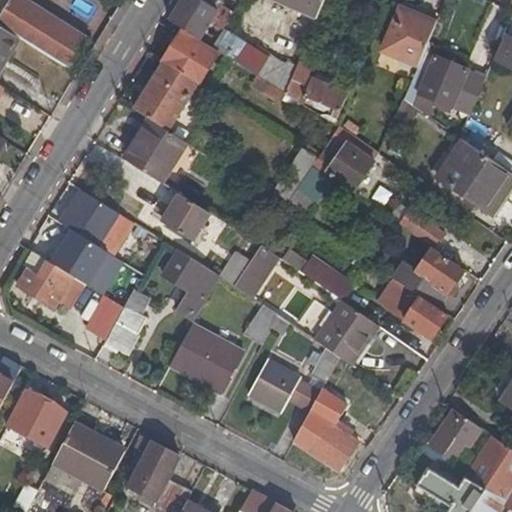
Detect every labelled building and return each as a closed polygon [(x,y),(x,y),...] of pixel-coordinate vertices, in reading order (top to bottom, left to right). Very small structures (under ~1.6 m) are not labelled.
[(0,0),(0,27),(15,37),(64,67),(82,37),(22,0),(0,0)] [(218,2),(214,0),(176,0),(165,20),(195,38),(218,2)] [(237,0),(219,0),(218,2),(195,38),(208,47),(237,0)] [(267,0),(312,20),(320,0),(267,0)] [(377,50),(414,64),(418,53),(431,20),(394,6),(377,50)] [(0,61),(15,37),(0,27),(0,61)] [(218,45),(215,51),(222,55),(244,69),(246,65),(261,74),(271,59),(224,29),(215,43),(218,45)] [(177,32),(159,61),(194,82),(211,53),(177,32)] [(511,40),(497,35),(488,59),(511,71),(511,40)] [(301,47),(282,92),(296,101),(299,95),(335,110),(343,90),(307,75),(310,68),(311,69),(317,54),(301,47)] [(413,95),(429,57),(418,53),(414,64),(401,98),(425,115),(430,103),(413,95)] [(244,69),(222,55),(214,69),(221,73),(222,70),(237,79),(244,69)] [(429,57),(413,95),(430,103),(464,117),(480,77),(429,57)] [(194,82),(159,61),(130,109),(147,120),(164,131),(194,82)] [(258,77),(253,89),(277,99),(282,88),(258,77)] [(0,113),(26,125),(34,109),(9,96),(0,113)] [(511,104),(501,122),(511,129),(511,104)] [(164,131),(147,120),(122,159),(158,182),(183,143),(164,131)] [(507,171),(459,138),(434,175),(487,212),(500,194),(494,190),(507,171)] [(315,155),(311,162),(330,175),(351,188),(353,190),(361,179),(367,183),(371,177),(366,173),(375,160),(347,141),(337,156),(321,146),(315,155)] [(330,175),(311,162),(295,187),(314,200),(330,175)] [(494,190),(500,194),(511,175),(511,174),(507,171),(494,190)] [(114,212),(79,189),(62,216),(65,218),(62,223),(84,238),(88,232),(98,238),(114,212)] [(206,212),(176,193),(158,222),(188,241),(206,212)] [(407,208),(396,224),(427,245),(431,249),(442,233),(407,208)] [(43,239),(35,252),(59,267),(67,255),(43,239)] [(262,244),(237,286),(257,298),(282,256),(262,244)] [(386,276),(388,278),(431,307),(459,267),(431,249),(427,245),(410,270),(396,260),(386,276)] [(35,252),(30,249),(21,265),(25,268),(14,284),(50,307),(70,275),(59,267),(35,252)] [(235,285),(249,256),(235,250),(221,278),(235,285)] [(215,277),(174,251),(164,270),(193,288),(195,284),(207,291),(215,277)] [(297,271),(337,299),(348,283),(308,256),(297,271)] [(431,307),(388,278),(372,301),(426,339),(442,315),(431,307)] [(111,320),(119,306),(100,293),(81,327),(101,338),(111,320)] [(337,299),(310,340),(321,347),(335,357),(347,364),(373,323),(337,299)] [(246,334),(261,343),(280,314),(264,304),(246,334)] [(111,320),(101,338),(100,339),(112,347),(124,327),(111,320)] [(189,324),(166,365),(217,392),(239,352),(189,324)] [(323,381),(335,357),(321,347),(307,372),(323,381)] [(0,398),(18,365),(3,356),(0,361),(0,398)] [(286,398),(296,379),(262,361),(245,393),(279,411),(286,398)] [(307,410),(317,390),(296,379),(286,398),(307,410)] [(511,383),(501,401),(511,408),(511,383)] [(62,409),(23,388),(3,425),(41,445),(50,427),(51,428),(62,409)] [(317,390),(307,410),(306,411),(323,420),(334,399),(317,390)] [(480,428),(451,409),(427,444),(441,454),(444,449),(448,453),(452,455),(461,443),(467,446),(480,428)] [(329,423),(323,420),(307,448),(338,466),(355,437),(348,433),(351,429),(332,419),(329,423)] [(72,423),(51,459),(102,489),(123,452),(72,423)] [(464,511),(497,511),(503,504),(511,508),(511,511),(511,450),(490,435),(462,476),(482,487),(464,511)] [(177,459),(149,444),(130,483),(157,497),(177,459)] [(462,476),(432,460),(418,487),(449,504),(443,511),(464,511),(482,487),(462,476)] [(165,496),(182,505),(184,500),(200,471),(184,462),(165,496)] [(290,511),(246,488),(234,511),(290,511)] [(205,511),(184,500),(182,505),(177,511),(205,511)]
